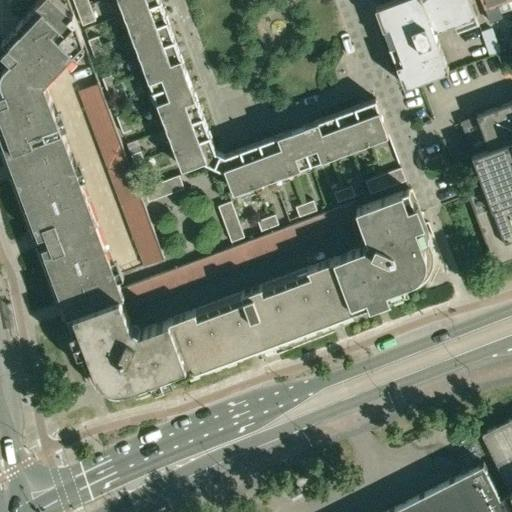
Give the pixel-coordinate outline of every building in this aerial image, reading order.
[(0,48),(0,49),(3,51),(5,49),(10,44),(10,43),(16,49),(48,79),(62,64),(76,49),(84,41),(68,0),(39,0),(26,14),(19,22),(4,38),(1,41),(0,42),(0,48)] [(73,0),(82,24),(94,20),(86,0),(73,0)] [(120,0),(125,13),(126,15),(132,32),(138,49),(139,51),(140,53),(154,90),(154,91),(159,106),(174,146),(175,147),(182,167),(202,159),(210,162),(214,165),(220,151),(216,149),(215,147),(211,138),(209,130),(203,114),(197,100),(194,91),(194,90),(184,65),(183,61),(180,53),(178,49),(178,48),(176,43),(174,38),(169,23),(166,15),(160,0),(120,0)] [(392,0),(375,6),(405,85),(419,79),(449,68),(435,30),(454,23),(458,32),(479,24),(469,0),(392,0)] [(497,3),(504,0),(482,0),(490,21),(502,17),(497,3)] [(104,52),(99,35),(88,39),(94,56),(104,52)] [(0,133),(62,301),(67,314),(123,293),(115,271),(45,82),(48,79),(16,49),(10,43),(10,44),(5,49),(3,51),(0,54),(0,60),(5,65),(3,67),(2,69),(1,71),(1,73),(1,75),(1,77),(1,80),(2,82),(0,82),(0,133)] [(511,50),(500,55),(503,64),(511,60),(511,50)] [(118,90),(112,73),(102,77),(109,94),(118,90)] [(79,89),(145,265),(164,257),(99,82),(79,89)] [(220,151),(214,165),(219,167),(226,170),(234,190),(389,133),(376,97),(360,103),(356,105),(355,105),(351,107),(320,118),(312,121),(311,121),(285,131),(283,132),(276,135),(245,146),(237,149),(236,149),(227,153),(225,153),(220,151)] [(468,194),(494,265),(511,258),(511,100),(477,114),(489,147),(472,154),(485,187),(468,194)] [(126,112),(117,115),(123,132),(133,128),(126,112)] [(141,150),(131,154),(137,170),(147,166),(141,150)] [(370,193),(406,179),(401,166),(365,180),(370,193)] [(179,174),(144,187),(148,201),(184,187),(179,174)] [(351,185),(334,191),(338,201),(355,194),(351,185)] [(90,376),(91,379),(92,381),(94,383),(96,385),(97,387),(100,389),(102,390),(103,391),(104,392),(106,393),(109,394),(112,394),(115,395),(117,395),(120,395),(123,395),(125,394),(128,393),(138,390),(402,291),(414,287),(418,285),(421,283),(422,282),(425,279),(427,278),(428,276),(430,274),(431,272),(432,270),(433,267),(433,265),(434,263),(434,261),(434,258),(434,256),(434,254),(433,251),(432,249),(409,187),(356,207),(368,237),(367,238),(366,238),(365,239),(364,240),(364,241),(364,243),(364,244),(364,245),(139,329),(139,328),(138,327),(137,326),(136,325),(135,325),(134,325),(133,326),(132,326),(121,296),(124,295),(123,293),(67,314),(90,376)] [(313,199),(296,206),(299,215),(317,209),(313,199)] [(231,200),(224,203),(218,205),(231,241),(244,236),(231,200)] [(275,213),(258,220),(261,229),(279,223),(275,213)] [(511,511),(511,417),(482,432),(511,490),(501,495),(484,461),(381,511),(511,511)] [(319,469),(326,482),(335,477),(329,465),(319,469)] [(172,511),(169,503),(151,511),(172,511)]
